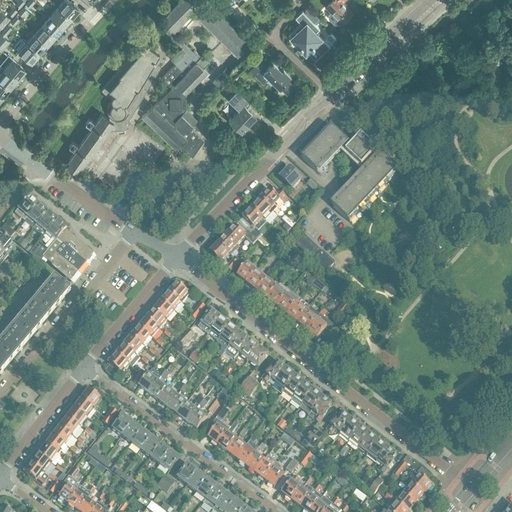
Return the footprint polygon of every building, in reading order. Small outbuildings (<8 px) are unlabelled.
[(65,0),(59,7),(71,18),(79,9),(68,0),(65,0)] [(161,78),(162,79),(170,87),(141,117),(175,150),(180,145),(192,157),(203,140),(190,127),(197,120),(186,109),(185,95),(207,73),(202,68),(209,61),(202,55),(201,56),(194,50),(192,51),(172,32),(193,11),(198,16),(198,17),(238,56),(249,44),(210,6),(212,4),(207,0),(202,0),(201,2),(199,0),(198,1),(196,0),(181,0),(163,19),(170,26),(165,31),(169,35),(182,47),(170,58),(175,63),(161,78)] [(332,0),(326,6),(331,11),(329,14),(329,18),(335,24),(339,24),(342,22),(343,23),(353,13),(342,2),(344,0),(332,0)] [(7,13),(11,16),(16,10),(13,6),(7,13)] [(23,6),(18,13),(22,16),(28,10),(23,6)] [(59,7),(51,16),(63,27),(71,18),(59,7)] [(1,10),(0,11),(0,18),(5,23),(9,18),(1,10)] [(298,32),(292,37),(301,47),(300,47),(302,49),(303,48),(307,52),(313,47),(315,49),(316,49),(321,55),(330,47),(316,32),(320,29),(303,11),(296,17),(304,26),(298,32)] [(15,15),(10,22),(14,25),(20,19),(15,15)] [(51,16),(43,25),(55,36),(63,27),(51,16)] [(7,24),(2,30),(7,34),(12,28),(7,24)] [(55,36),(43,25),(35,33),(47,44),(55,36)] [(35,33),(28,42),(40,53),(47,44),(35,33)] [(1,34),(0,34),(0,41),(6,46),(10,41),(1,34)] [(110,98),(110,99),(111,100),(111,101),(110,101),(109,102),(108,103),(108,104),(107,105),(107,106),(107,107),(106,107),(106,108),(106,109),(106,110),(106,111),(107,112),(107,114),(108,115),(108,116),(109,116),(108,118),(101,113),(95,122),(88,118),(85,123),(91,128),(78,145),(72,141),(68,146),(74,151),(68,160),(69,161),(67,164),(76,171),(79,167),(80,168),(85,161),(88,163),(90,160),(87,158),(109,128),(113,129),(117,130),(123,129),(128,127),(126,123),(128,121),(161,65),(158,63),(167,47),(152,36),(145,43),(142,41),(100,90),(110,98)] [(40,53),(28,42),(19,51),(31,62),(40,53)] [(8,54),(0,63),(0,65),(17,79),(25,70),(12,59),(13,58),(8,54)] [(250,69),(249,70),(259,79),(263,83),(268,77),(279,87),(286,94),(295,87),(286,79),(289,76),(283,70),(281,71),(272,62),(265,69),(264,67),(257,61),(250,69)] [(0,65),(0,81),(9,89),(17,79),(0,65)] [(212,81),(217,85),(218,87),(231,74),(225,68),(212,81)] [(0,81),(0,97),(1,98),(9,89),(0,81)] [(237,90),(228,99),(238,109),(228,119),(234,125),(230,129),(237,135),(256,116),(255,114),(247,107),(244,104),(248,100),(237,90)] [(316,174),(346,143),(329,127),(300,158),(316,174)] [(361,169),(376,152),(360,137),(345,154),(361,169)] [(381,157),(333,209),(349,225),(398,173),(381,157)] [(279,180),(291,190),(300,181),(288,170),(279,180)] [(305,186),(318,197),(322,193),(310,181),(305,186)] [(269,191),(260,200),(271,211),(280,202),(283,205),(284,205),(288,201),(277,191),(273,195),(269,191)] [(28,198),(14,215),(23,223),(38,206),(28,198)] [(260,200),(251,210),(264,221),(265,222),(273,213),(271,211),(260,200)] [(38,206),(23,223),(33,231),(47,214),(38,206)] [(251,210),(242,220),(250,228),(247,232),(258,243),(265,250),(268,247),(261,239),(262,238),(258,233),(266,224),(265,222),(264,221),(251,210)] [(47,214),(33,231),(42,239),(44,236),(56,222),(47,214)] [(155,215),(151,219),(157,223),(160,219),(155,215)] [(285,225),(291,230),(293,227),(284,218),(281,221),(285,225)] [(56,222),(44,236),(54,245),(57,241),(56,240),(64,232),(66,230),(56,222)] [(285,225),(282,229),(287,234),(291,230),(285,225)] [(14,234),(4,226),(0,231),(10,239),(14,234)] [(234,228),(225,237),(236,247),(245,238),(247,241),(253,247),(258,243),(247,232),(243,236),(234,228)] [(48,252),(42,259),(46,263),(53,255),(62,245),(84,265),(92,256),(64,232),(56,240),(57,241),(54,245),(48,252)] [(293,245),(325,275),(330,270),(334,266),(329,261),(302,235),(293,245)] [(0,236),(0,252),(7,258),(11,253),(13,254),(16,250),(11,245),(0,236)] [(225,237),(217,245),(228,256),(236,247),(225,237)] [(19,247),(23,242),(20,239),(15,244),(19,247)] [(42,259),(48,252),(38,244),(28,255),(38,263),(42,259)] [(62,245),(53,255),(77,274),(84,265),(62,245)] [(212,247),(208,251),(210,253),(208,254),(220,265),(228,256),(217,245),(214,249),(212,247)] [(53,255),(46,263),(51,267),(50,268),(69,283),(77,274),(53,255)] [(265,263),(269,257),(266,255),(261,261),(265,263)] [(226,269),(230,273),(238,264),(233,260),(226,269)] [(246,265),(236,278),(247,286),(256,273),(246,265)] [(256,273),(247,286),(256,294),(266,281),(267,281),(273,273),(269,270),(263,278),(256,273)] [(315,280),(309,276),(305,281),(307,283),(306,284),(310,287),(315,280)] [(17,278),(14,281),(20,286),(23,283),(17,278)] [(266,281),(256,294),(266,301),(280,285),(283,281),(279,278),(273,286),(267,281),(266,281)] [(32,303),(49,317),(68,294),(52,280),(32,303)] [(169,293),(182,304),(189,296),(182,289),(182,288),(178,285),(177,286),(176,285),(169,293)] [(280,285),(266,301),(276,309),(293,289),(289,286),(286,290),(280,285)] [(293,289),(276,309),(286,317),(296,305),(290,300),(296,291),(293,289)] [(182,304),(169,293),(168,294),(167,294),(163,298),(164,298),(161,302),(174,313),(182,304)] [(174,313),(161,302),(154,311),(167,322),(174,313)] [(337,313),(343,317),(351,306),(346,302),(337,313)] [(32,303),(13,326),(30,340),(49,317),(32,303)] [(195,311),(199,315),(205,309),(200,305),(195,311)] [(296,305),(286,317),(296,325),(306,313),(299,307),(296,305)] [(306,313),(296,325),(306,333),(319,316),(309,308),(306,313)] [(149,316),(146,320),(159,331),(167,322),(154,311),(153,312),(152,311),(148,316),(149,316)] [(199,315),(195,311),(190,318),(194,322),(199,315)] [(211,312),(200,325),(210,333),(221,320),(216,316),(217,315),(213,312),(212,313),(211,312)] [(319,316),(306,333),(316,341),(320,336),(323,339),(333,327),(329,324),(322,319),(326,314),(323,312),(319,316)] [(146,320),(138,328),(151,340),(159,331),(146,320)] [(221,320),(210,333),(219,340),(230,327),(226,323),(222,320),(222,321),(221,320)] [(13,326),(0,341),(0,354),(10,363),(30,340),(13,326)] [(219,340),(216,344),(221,348),(221,351),(224,353),(227,350),(229,348),(239,334),(235,331),(236,330),(232,327),(231,328),(230,327),(219,340)] [(151,340),(138,328),(131,337),(144,348),(151,340)] [(182,347),(186,344),(193,336),(189,332),(178,343),(182,347)] [(239,334),(229,348),(238,355),(249,342),(248,341),(248,340),(244,337),(244,338),(239,334)] [(144,348),(131,337),(130,339),(129,338),(125,342),(126,343),(123,346),(136,357),(144,348)] [(249,342),(238,355),(247,362),(258,349),(257,348),(258,348),(254,345),(253,345),(249,342)] [(123,346),(116,355),(129,366),(136,357),(123,346)] [(258,349),(247,362),(257,370),(268,357),(266,356),(267,355),(263,352),(262,352),(258,349)] [(202,358),(195,353),(189,360),(196,365),(202,358)] [(0,375),(10,363),(0,354),(0,375)] [(129,366),(116,355),(115,356),(114,356),(110,360),(111,361),(108,365),(121,375),(129,366)] [(203,362),(200,367),(206,372),(209,367),(203,362)] [(275,384),(285,371),(283,369),(284,369),(280,365),(279,366),(278,365),(273,370),(272,368),(261,381),(266,385),(268,384),(273,388),(275,385),(275,384)] [(191,366),(186,372),(192,377),(197,370),(191,366)] [(165,373),(160,379),(157,383),(148,395),(157,402),(167,390),(162,387),(169,376),(171,373),(168,370),(166,373),(165,373)] [(215,371),(211,376),(217,381),(221,376),(215,371)] [(289,374),(285,371),(275,384),(275,385),(284,392),(295,378),(293,377),(293,376),(289,373),(289,374)] [(143,379),(138,375),(132,383),(137,386),(143,379)] [(138,388),(148,395),(157,383),(147,376),(138,388)] [(126,387),(130,382),(124,378),(120,382),(126,387)] [(295,378),(284,392),(282,395),(291,402),(304,385),(303,384),(299,381),(299,382),(295,378)] [(244,395),(253,383),(248,379),(238,391),(244,395)] [(206,388),(211,391),(215,386),(210,382),(206,388)] [(259,387),(253,383),(244,395),(249,399),(259,387)] [(304,385),(291,402),(300,410),(313,393),(309,389),(309,388),(305,386),(304,385)] [(188,390),(184,387),(180,393),(184,396),(188,390)] [(167,390),(157,402),(167,410),(176,397),(167,390)] [(221,403),(228,393),(223,390),(216,400),(221,403)] [(87,391),(79,401),(93,411),(100,402),(92,395),(93,394),(89,391),(88,392),(87,391)] [(233,397),(228,393),(221,403),(226,407),(233,397)] [(315,394),(313,393),(300,410),(308,416),(307,417),(308,418),(323,400),(318,397),(319,396),(315,393),(315,394)] [(186,405),(176,397),(167,410),(177,417),(186,405)] [(276,408),(283,400),(279,397),(273,405),(276,408)] [(324,401),(323,400),(308,418),(318,426),(328,413),(327,411),(331,406),(329,404),(325,401),(324,401)] [(75,406),(72,409),(85,420),(93,411),(79,401),(78,401),(74,405),(75,406)] [(203,402),(199,407),(203,411),(207,405),(203,402)] [(195,412),(186,405),(177,417),(186,424),(195,412)] [(72,409),(65,418),(78,429),(85,420),(72,409)] [(216,428),(207,440),(217,447),(226,434),(230,430),(221,423),(228,413),(224,410),(224,409),(216,419),(212,425),(216,428)] [(111,410),(104,420),(109,424),(116,413),(111,410)] [(195,412),(186,424),(196,431),(205,419),(195,412)] [(339,435),(350,421),(348,420),(349,419),(345,416),(344,417),(342,415),(338,420),(336,419),(326,432),(331,436),(335,431),(339,435)] [(120,438),(130,424),(121,417),(111,430),(120,438)] [(61,424),(58,428),(71,438),(78,429),(65,418),(64,419),(63,419),(60,423),(61,424)] [(354,424),(350,421),(339,435),(349,442),(359,429),(358,427),(354,424)] [(281,422),(277,428),(282,432),(287,426),(281,422)] [(130,424),(120,438),(130,445),(140,431),(130,424)] [(226,434),(217,447),(226,454),(236,441),(239,436),(234,432),(238,427),(234,424),(230,430),(226,434)] [(58,428),(51,437),(64,447),(71,438),(58,428)] [(359,429),(349,442),(358,449),(369,436),(368,435),(368,434),(364,431),(364,432),(359,429)] [(97,439),(86,430),(83,434),(94,442),(97,439)] [(286,434),(292,438),(295,434),(289,430),(286,434)] [(309,446),(318,434),(313,430),(304,442),(309,446)] [(149,438),(140,431),(130,445),(139,452),(149,438)] [(318,434),(309,446),(306,450),(310,453),(313,450),(323,437),(318,434)] [(294,443),(284,435),(280,440),(290,448),(294,443)] [(370,436),(369,436),(358,449),(367,457),(378,443),(373,440),(374,439),(370,436)] [(51,437),(44,446),(57,456),(64,447),(51,437)] [(149,438),(139,452),(148,459),(158,445),(149,438)] [(236,441),(226,454),(235,461),(245,448),(236,441)] [(378,443),(367,457),(376,464),(375,466),(387,450),(383,447),(384,447),(380,444),(379,444),(378,443)] [(168,453),(158,445),(148,459),(158,466),(168,453)] [(39,451),(36,454),(50,465),(56,457),(57,456),(44,446),(43,447),(42,446),(38,450),(39,451)] [(245,448),(235,461),(245,468),(254,455),(245,448)] [(341,458),(347,450),(344,448),(338,456),(341,458)] [(100,465),(103,460),(89,450),(86,455),(100,465)] [(387,450),(375,466),(380,469),(377,472),(383,476),(393,463),(391,462),(395,457),(393,455),(393,454),(390,451),(389,452),(387,450)] [(177,460),(168,453),(158,466),(167,473),(177,460)] [(32,460),(29,463),(43,474),(50,465),(36,454),(36,455),(35,455),(31,460),(32,460)] [(312,457),(306,454),(298,465),(303,469),(312,457)] [(254,455),(245,468),(254,475),(263,462),(254,455)] [(329,468),(335,461),(328,455),(322,462),(329,468)] [(263,462),(254,475),(263,482),(276,465),(266,458),(263,462)] [(103,460),(100,465),(106,470),(110,465),(103,460)] [(297,465),(293,462),(285,471),(290,475),(297,465)] [(25,469),(22,473),(40,487),(43,483),(38,479),(43,474),(29,463),(28,465),(27,464),(24,468),(25,469)] [(394,472),(399,476),(406,467),(401,464),(394,472)] [(276,465),(263,482),(273,489),(282,477),(278,473),(281,469),(276,465)] [(185,487),(195,473),(186,466),(176,479),(185,487)] [(110,472),(125,483),(128,479),(114,468),(110,472)] [(72,481),(79,473),(74,470),(68,477),(72,481)] [(195,473),(185,487),(195,494),(205,480),(195,473)] [(54,483),(58,487),(61,484),(50,476),(48,479),(53,484),(54,483)] [(161,491),(169,481),(164,477),(156,487),(161,491)] [(418,477),(411,486),(423,496),(430,488),(429,486),(430,485),(426,482),(425,483),(418,477)] [(66,506),(79,488),(76,486),(77,485),(68,478),(56,493),(59,495),(56,499),(57,500),(61,504),(62,503),(66,506)] [(294,478),(281,495),(285,499),(284,500),(288,503),(289,501),(290,502),(303,485),(298,482),(294,478)] [(303,485),(290,502),(299,509),(313,491),(308,487),(312,482),(308,479),(303,485)] [(347,482),(357,489),(359,486),(350,479),(347,482)] [(214,487),(205,480),(195,494),(204,501),(214,487)] [(373,496),(383,484),(377,480),(368,492),(373,496)] [(173,485),(169,481),(161,491),(166,494),(173,485)] [(54,483),(53,484),(47,492),(52,496),(58,487),(54,483)] [(313,491),(299,509),(303,511),(311,511),(322,499),(317,495),(321,489),(317,486),(313,491)] [(423,496),(411,486),(403,495),(416,505),(419,502),(420,503),(423,499),(422,498),(423,496)] [(214,487),(204,501),(205,501),(202,505),(210,511),(223,495),(214,487)] [(72,510),(74,511),(76,511),(86,499),(87,500),(91,495),(94,490),(90,488),(87,492),(87,493),(87,494),(80,489),(79,488),(66,506),(67,506),(66,508),(71,511),(72,510)] [(141,488),(138,493),(144,497),(147,493),(141,488)] [(105,489),(96,499),(100,502),(108,491),(105,489)] [(356,492),(352,497),(362,504),(366,498),(356,492)] [(223,495),(210,511),(224,511),(233,502),(223,495)] [(409,511),(416,505),(403,495),(395,504),(405,511),(409,511)] [(322,499),(311,511),(325,511),(327,510),(331,505),(323,498),(322,499)] [(87,500),(86,499),(76,511),(91,511),(95,506),(87,500)] [(166,511),(169,509),(156,499),(152,504),(163,511),(166,511)] [(327,510),(325,511),(340,511),(336,508),(340,503),(336,500),(332,505),(331,505),(327,510)] [(239,511),(242,509),(233,502),(224,511),(239,511)] [(123,503),(116,511),(122,511),(127,506),(123,503)]
